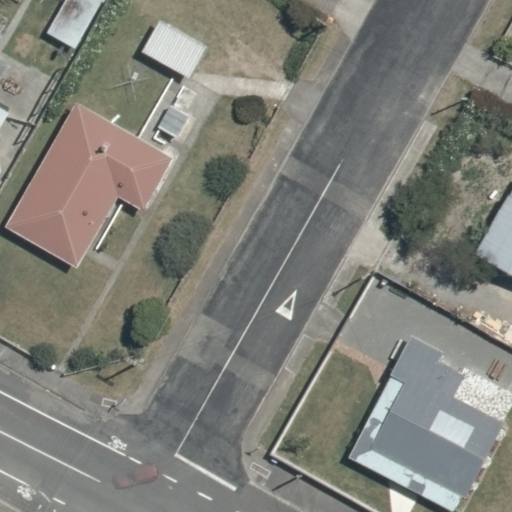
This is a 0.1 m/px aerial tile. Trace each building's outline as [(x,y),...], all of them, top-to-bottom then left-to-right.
[(103,7),(90,0),(49,0),(31,33),(75,57),(103,7)] [(216,51),(168,20),(150,47),(199,78),(216,51)] [(0,95),(18,66),(0,55),(0,155),(23,116),(0,103),(0,95)] [(183,162),(86,106),(16,227),(91,271),(132,199),(154,211),(183,162)] [(511,216),(490,256),(511,268),(511,216)] [(421,336),(357,457),(460,511),(462,511),(473,492),(481,496),(511,437),(511,422),(465,398),(478,373),(452,360),(455,354),(421,336)]
